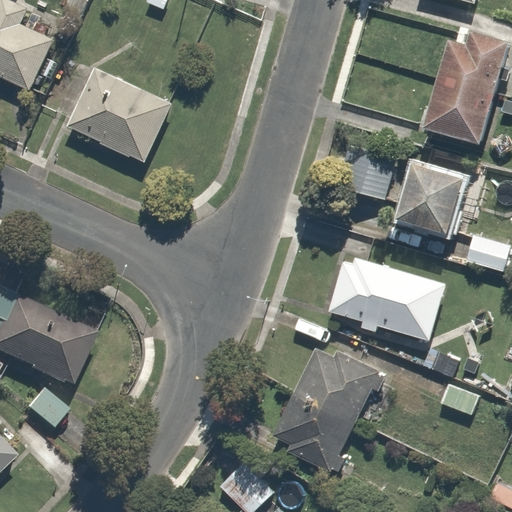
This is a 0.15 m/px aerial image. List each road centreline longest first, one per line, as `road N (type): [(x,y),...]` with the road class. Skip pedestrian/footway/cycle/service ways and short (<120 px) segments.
road 1 (residential): [(227,296),(320,0)]
road 2 (residential): [(227,296),(0,187)]
road 3 (residential): [(104,511),(157,440),(227,296)]
